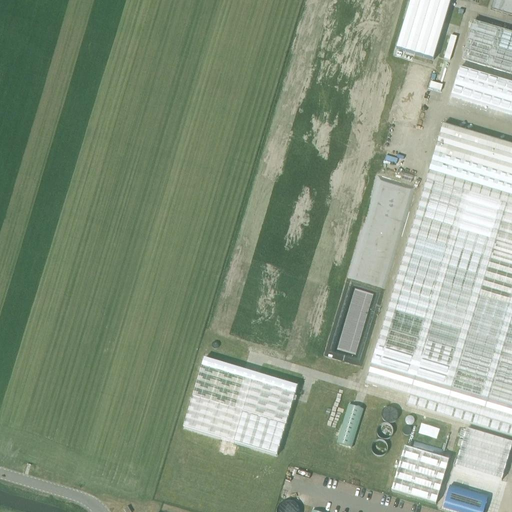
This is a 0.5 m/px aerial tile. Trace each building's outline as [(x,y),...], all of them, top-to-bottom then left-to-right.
[(442,0),(410,0),(396,49),(433,60),(450,2),(442,0)] [(511,0),(494,0),(492,9),(511,15),(511,0)] [(511,74),(511,33),(473,22),(462,59),(511,74)] [(411,63),(394,119),(414,125),(431,69),(411,63)] [(511,84),(460,68),(451,96),(511,114),(511,84)] [(511,437),(511,146),(443,126),(365,384),(410,397),(407,406),(511,437)] [(298,387),(204,359),(183,429),(277,457),(298,387)] [(349,405),(336,444),(352,449),(364,410),(349,405)] [(511,443),(466,430),(455,466),(501,480),(511,444),(511,443)] [(404,448),(391,491),(435,504),(448,461),(404,448)] [(495,511),(501,493),(451,478),(442,507),(459,511),(495,511)]
